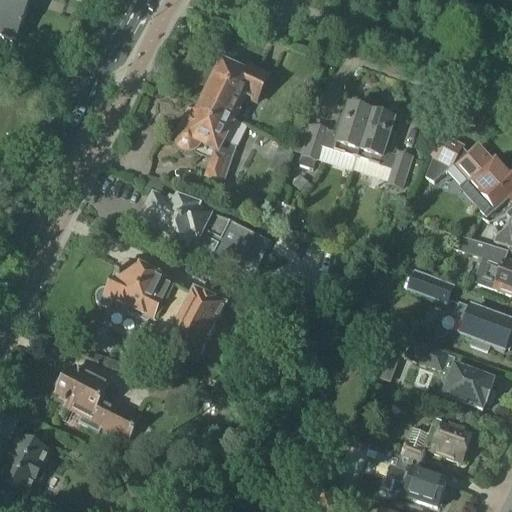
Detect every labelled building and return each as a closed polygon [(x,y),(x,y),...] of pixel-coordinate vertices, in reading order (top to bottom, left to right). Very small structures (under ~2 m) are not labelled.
[(0,40),(14,45),(19,30),(21,31),(30,7),(9,0),(8,0),(8,1),(8,2),(0,3),(0,40)] [(221,65),(201,106),(234,122),(245,100),(256,105),(267,82),(246,72),(244,77),(221,65)] [(196,152),(197,151),(198,149),(199,147),(218,156),(217,159),(215,158),(206,183),(219,188),(221,184),(225,186),(237,152),(223,145),(234,122),(201,106),(195,118),(190,115),(178,139),(178,141),(177,143),(177,145),(178,147),(178,149),(179,150),(181,152),(182,153),(184,154),(185,154),(187,155),(189,155),(191,155),(193,154),(194,153),(196,152)] [(313,173),(316,162),(352,174),(356,162),(370,116),(348,109),(345,120),(346,123),(336,128),(332,139),(325,137),(326,133),(313,129),(312,130),(303,127),(297,143),(293,156),(303,159),(300,168),(313,173)] [(370,116),(356,162),(352,174),(389,186),(388,187),(402,192),(412,160),(398,156),(397,160),(389,158),(393,147),(388,137),(390,135),(394,124),(370,116)] [(298,125),(293,142),(297,143),(303,127),(298,125)] [(452,169),(453,170),(461,156),(464,151),(441,139),(429,162),(432,163),(425,182),(433,186),(452,169)] [(461,156),(453,170),(466,185),(459,191),(485,220),(506,201),(511,207),(511,206),(511,175),(511,174),(506,178),(493,163),(490,165),(476,150),(465,159),(461,156)] [(157,237),(240,277),(252,283),(270,245),(258,239),(258,238),(231,225),(172,205),(169,210),(154,203),(143,227),(148,229),(145,235),(156,241),(157,237)] [(493,248),(511,254),(511,213),(506,220),(511,226),(511,227),(495,243),(493,248)] [(481,263),(472,287),(511,301),(511,267),(504,265),(507,256),(459,240),(454,254),(481,263)] [(107,309),(108,309),(110,308),(112,306),(127,314),(125,316),(147,327),(149,323),(156,326),(154,331),(151,330),(144,343),(198,368),(228,306),(193,290),(189,296),(172,287),(174,285),(158,277),(156,280),(126,266),(118,279),(116,279),(108,293),(106,293),(105,292),(104,292),(102,293),(101,293),(100,294),(98,294),(97,295),(97,297),(96,298),(96,299),(95,301),(95,302),(96,303),(96,305),(97,306),(98,307),(99,308),(100,309),(101,309),(103,310),(106,310),(107,309)] [(408,294),(447,309),(454,289),(415,275),(408,294)] [(471,351),(487,356),(489,351),(504,357),(506,353),(509,354),(511,345),(511,342),(510,342),(511,336),(511,329),(471,314),(472,311),(458,307),(453,320),(466,325),(461,340),(473,345),(471,351)] [(412,335),(396,329),(393,339),(409,344),(412,335)] [(453,369),(455,363),(410,346),(404,361),(448,378),(440,399),(482,415),(484,410),(486,411),(488,407),(491,408),(496,396),(492,394),(493,392),(491,391),(494,385),(453,369)] [(56,393),(54,397),(65,402),(63,405),(64,406),(61,412),(81,422),(79,427),(99,437),(101,434),(127,448),(141,421),(102,402),(109,389),(81,374),(80,376),(78,376),(76,379),(66,373),(64,377),(62,376),(61,377),(60,378),(59,379),(58,381),(57,382),(56,384),(55,385),(55,387),(54,389),(54,390),(54,392),(56,393)] [(200,394),(154,379),(147,399),(193,415),(200,394)] [(283,392),(272,406),(284,415),(295,401),(283,392)] [(301,416),(298,424),(309,428),(312,420),(301,416)] [(295,423),(285,451),(299,456),(309,428),(298,424),(295,423)] [(420,466),(424,455),(462,469),(473,440),(442,428),(433,425),(426,441),(418,438),(409,435),(400,459),(414,463),(420,466)] [(19,442),(0,479),(0,485),(30,501),(35,490),(36,487),(41,486),(46,476),(44,472),(45,469),(46,469),(51,458),(19,442)] [(402,488),(407,489),(403,501),(437,511),(446,486),(411,475),(412,473),(411,472),(414,463),(400,459),(384,454),(369,449),(365,463),(395,472),(391,481),(391,482),(403,487),(402,488)] [(333,496),(303,486),(298,501),(329,511),(333,496)]
